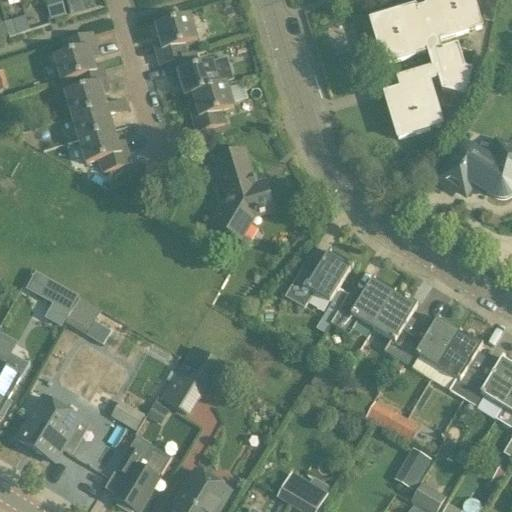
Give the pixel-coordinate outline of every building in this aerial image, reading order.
[(84,0),(67,0),(68,16),(85,15),(84,0)] [(414,11),(392,17),(371,23),(384,68),(427,54),(432,71),(389,84),(392,95),(385,97),(398,142),(442,128),(429,85),(439,82),(442,95),(465,100),(472,73),(476,56),(458,52),(457,49),(442,54),(438,44),(480,31),(470,0),(422,0),(425,9),(415,13),(414,11)] [(486,0),(481,22),(492,25),(497,0),(486,0)] [(28,18),(10,23),(13,36),(31,31),(28,18)] [(158,63),(186,55),(184,48),(197,44),(190,19),(155,29),(159,43),(152,45),(158,63)] [(102,71),(96,73),(92,60),(98,58),(91,36),(63,44),(67,56),(54,60),(62,84),(74,80),(76,86),(104,77),(102,71)] [(187,59),(186,55),(158,63),(159,68),(167,65),(174,87),(181,85),(182,91),(217,81),(212,66),(199,70),(195,57),(187,59)] [(76,86),(78,92),(65,96),(72,119),(107,108),(103,95),(109,93),(104,77),(76,86)] [(219,89),(217,81),(182,91),(185,99),(193,97),(197,111),(190,113),(196,135),(223,127),(220,115),(233,111),(226,87),(219,89)] [(126,102),(107,108),(72,119),(79,142),(114,131),(110,118),(129,112),(126,102)] [(114,131),(79,142),(86,165),(99,161),(103,174),(131,165),(125,143),(118,145),(114,131)] [(492,163),(474,152),(468,150),(462,150),(457,153),(453,157),(439,181),(464,197),(470,187),(482,195),(483,193),(493,199),(500,201),(507,200),(511,196),(511,149),(496,146),(492,163)] [(252,179),(244,154),(216,162),(229,204),(216,226),(243,241),(255,220),(273,214),(264,185),(254,189),(251,180),(252,179)] [(329,253),(314,279),(302,272),(286,299),(305,311),(314,296),(329,305),(352,267),(329,253)] [(84,336),(67,372),(92,383),(121,317),(36,279),(29,294),(54,306),(48,320),(84,336)] [(372,280),(356,307),(346,301),(329,328),(330,328),(348,339),(357,324),(371,332),(394,294),(372,280)] [(329,304),(332,306),(340,311),(346,301),(347,301),(349,298),(337,291),(329,304)] [(417,308),(394,294),(371,332),(390,344),(383,355),(397,364),(411,341),(401,334),(417,308)] [(411,341),(397,364),(411,372),(418,361),(436,372),(460,334),(437,320),(421,347),(411,341)] [(316,331),(325,337),(330,328),(329,328),(321,323),(316,331)] [(460,334),(436,372),(455,384),(449,395),(463,404),(477,381),(466,374),(482,348),(460,334)] [(0,422),(8,409),(4,407),(17,384),(0,374),(0,373),(13,349),(0,341),(0,422)] [(160,404),(189,421),(221,366),(192,349),(160,404)] [(487,387),(477,381),(463,404),(476,412),(483,401),(502,413),(511,395),(511,365),(504,360),(487,387)] [(113,376),(102,396),(119,405),(110,421),(135,434),(144,418),(137,414),(143,404),(120,391),(125,383),(113,376)] [(32,395),(42,401),(17,444),(54,467),(80,424),(56,409),(64,396),(40,382),(32,395)] [(511,395),(502,413),(511,418),(511,439),(507,447),(511,449),(511,395)] [(407,423),(394,416),(384,433),(397,440),(407,423)] [(407,423),(397,440),(410,447),(419,430),(407,423)] [(138,441),(129,454),(117,474),(128,481),(115,503),(117,505),(117,510),(120,511),(139,511),(157,483),(156,482),(159,477),(161,478),(171,462),(138,441)] [(413,450),(395,481),(414,492),(431,460),(413,450)] [(490,487),(497,491),(508,474),(501,469),(490,487)] [(219,511),(229,496),(195,476),(174,510),(177,511),(176,511),(219,511)] [(294,511),(319,511),(328,498),(292,476),(277,501),(294,511)] [(431,492),(419,511),(420,511),(439,511),(446,501),(431,492)] [(391,508),(388,511),(404,511),(408,507),(395,499),(390,507),(391,508)]
